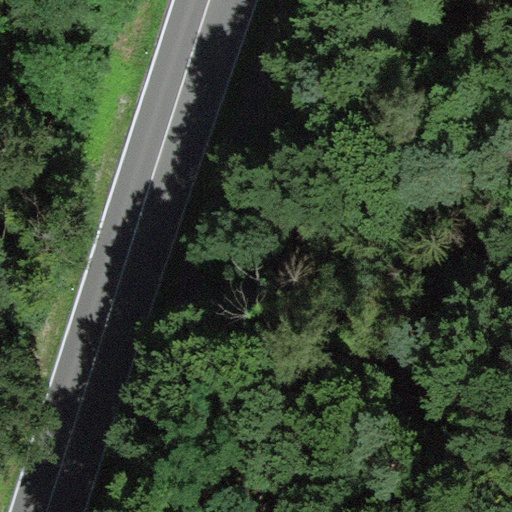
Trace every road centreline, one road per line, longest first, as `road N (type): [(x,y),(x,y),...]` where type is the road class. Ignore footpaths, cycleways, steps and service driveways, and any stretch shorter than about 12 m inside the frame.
road 1 (track): [(296,0),(120,511)]
road 2 (primary): [(216,0),(49,511)]
